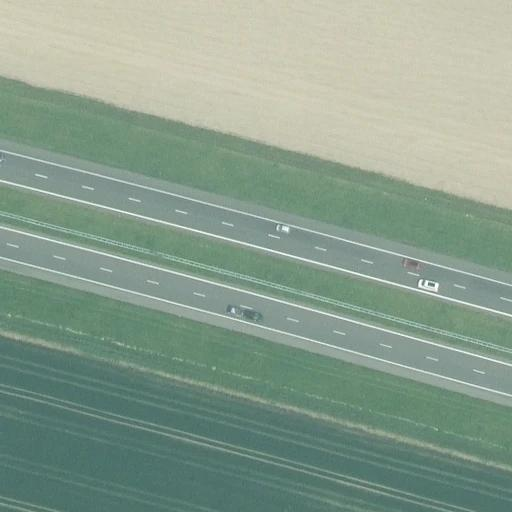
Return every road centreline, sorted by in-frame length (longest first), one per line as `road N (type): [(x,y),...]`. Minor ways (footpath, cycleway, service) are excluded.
road 1 (motorway): [(0,241),(511,380)]
road 2 (motorway): [(511,302),(0,166)]
